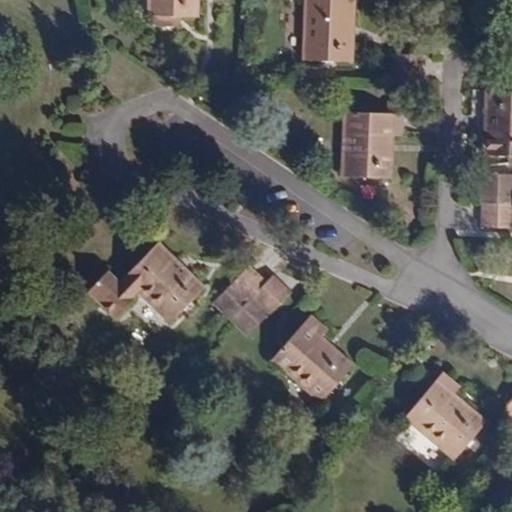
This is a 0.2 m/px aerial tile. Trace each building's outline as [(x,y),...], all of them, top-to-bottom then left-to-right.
[(196,16),(196,0),(149,0),(149,13),(153,14),(182,15),(196,16)] [(351,60),(352,0),(305,0),(304,59),(351,60)] [(181,25),(182,15),(153,14),(152,24),(181,25)] [(420,83),(421,54),(392,53),(391,82),(420,83)] [(511,154),(511,90),(487,89),(485,154),(511,154)] [(391,178),(393,135),(401,135),(403,101),(388,100),(388,112),(346,111),(344,176),(391,178)] [(511,203),(511,180),(511,173),(482,171),(481,202),(482,202),(511,203)] [(511,227),(511,225),(511,202),(511,203),(482,202),(481,226),(511,227)] [(204,288),(157,242),(119,281),(108,271),(88,290),(115,318),(141,292),(171,321),(204,288)] [(252,296),(267,281),(249,265),(228,286),(246,303),(252,296)] [(269,312),(291,290),(274,274),(267,281),(252,296),(269,312)] [(269,312),(252,296),(246,303),(231,317),(248,333),(269,312)] [(352,365),(321,337),(326,331),(310,315),(272,357),(321,400),(352,365)] [(486,421),(453,394),(459,387),(441,373),(406,415),(456,457),(486,421)] [(511,400),(501,413),(511,422),(511,400)]
